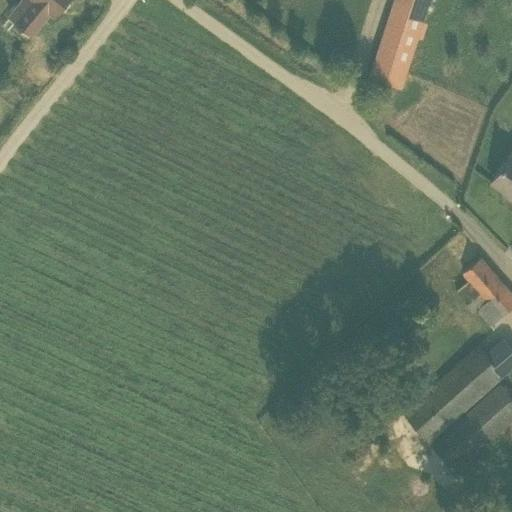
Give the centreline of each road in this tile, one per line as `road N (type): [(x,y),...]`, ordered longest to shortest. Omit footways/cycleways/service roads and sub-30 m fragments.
road 1 (unclassified): [(511,267),(361,119),(187,0)]
road 2 (unclassified): [(0,143),(132,0)]
road 3 (unknown): [(361,119),(377,109),(417,0)]
